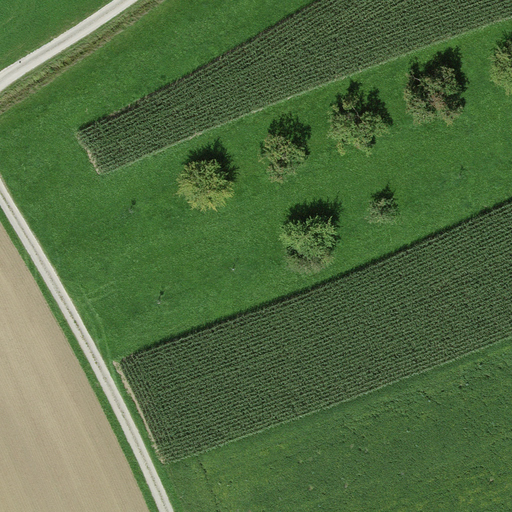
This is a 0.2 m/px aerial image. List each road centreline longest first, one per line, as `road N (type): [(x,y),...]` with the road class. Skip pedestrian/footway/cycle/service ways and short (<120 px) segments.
road 1 (track): [(0,192),(128,425),(166,511)]
road 2 (track): [(134,0),(0,88)]
